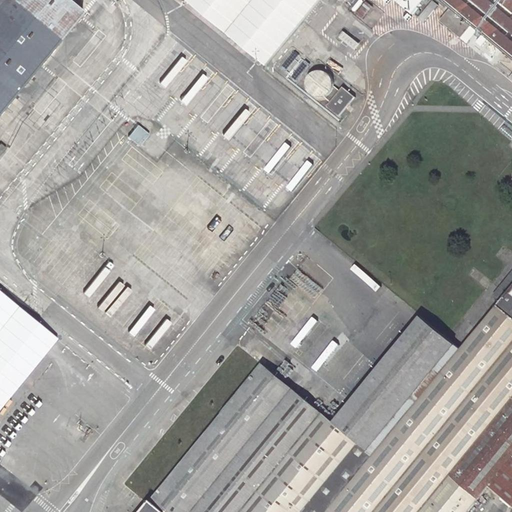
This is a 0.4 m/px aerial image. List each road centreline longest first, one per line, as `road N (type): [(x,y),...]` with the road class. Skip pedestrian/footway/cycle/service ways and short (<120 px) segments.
road 1 (unknown): [(348,155),(144,0)]
road 2 (unknown): [(295,221),(374,306),(376,317),(336,362)]
